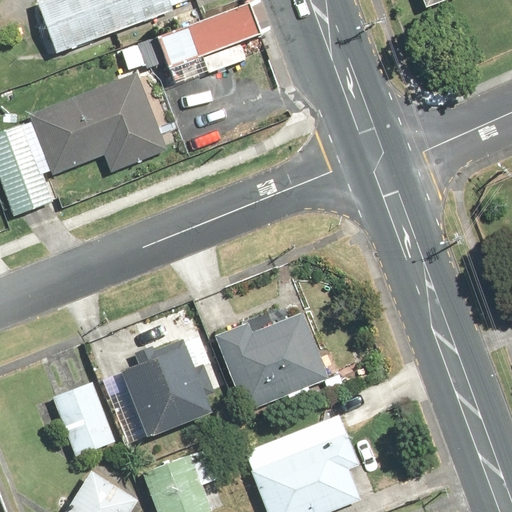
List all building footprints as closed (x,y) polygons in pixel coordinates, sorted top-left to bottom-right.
[(169,0),(37,0),(57,50),(172,6),(169,0)] [(260,34),(250,3),(158,34),(169,64),(260,34)] [(35,124),(57,178),(108,158),(115,174),(169,153),(139,76),(33,117),(35,124)] [(35,124),(0,137),(0,192),(12,224),(59,206),(50,181),(57,178),(35,124)] [(254,321),(220,335),(252,413),(332,380),(305,313),(258,332),(254,321)] [(141,364),(126,370),(155,439),(219,412),(190,343),(163,355),(159,346),(137,355),(141,364)] [(94,383),(55,398),(78,459),(118,444),(94,383)] [(341,413),(250,451),(274,511),(332,511),(366,498),(353,466),(362,463),(341,413)] [(404,458),(390,419),(369,427),(383,466),(404,458)] [(218,511),(195,453),(144,474),(159,511),(218,511)] [(451,486),(444,467),(410,481),(418,500),(451,486)] [(134,511),(141,500),(93,471),(68,511),(134,511)]
